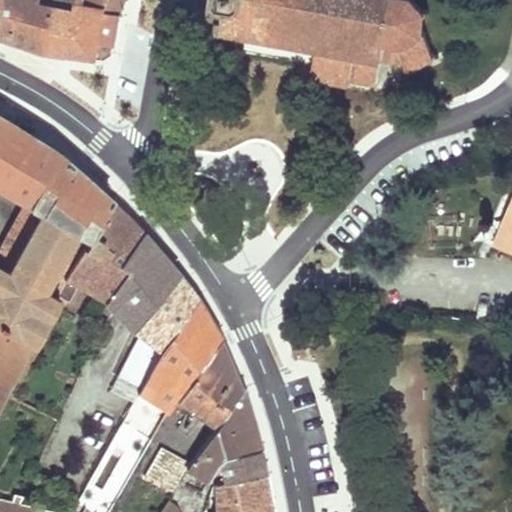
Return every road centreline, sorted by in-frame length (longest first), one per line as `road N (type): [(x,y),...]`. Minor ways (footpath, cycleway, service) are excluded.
road 1 (residential): [(511,92),(384,150),(262,287),(235,306)]
road 2 (residential): [(235,306),(275,408),(301,511)]
road 3 (residential): [(120,158),(235,306)]
road 4 (residential): [(120,158),(149,129),(174,0)]
road 5 (residential): [(0,74),(48,99),(120,158)]
